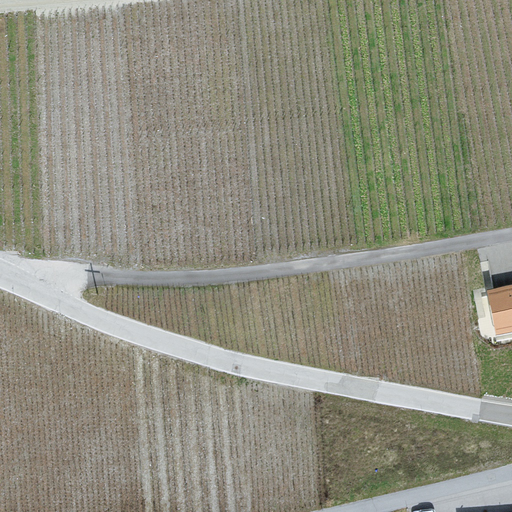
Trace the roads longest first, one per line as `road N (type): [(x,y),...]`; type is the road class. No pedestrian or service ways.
road 1 (unclassified): [(479,407),(212,364),(0,273)]
road 2 (track): [(36,288),(217,283),(511,239)]
